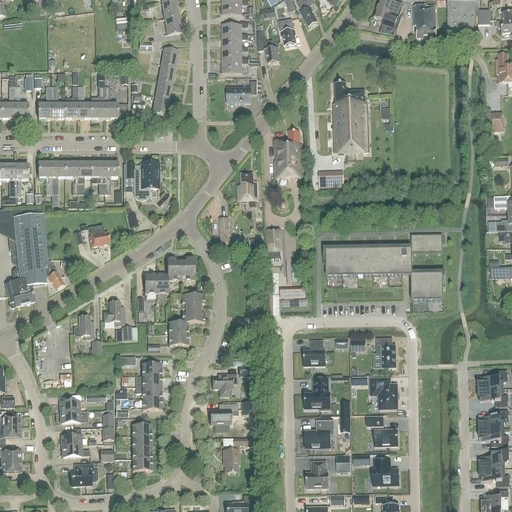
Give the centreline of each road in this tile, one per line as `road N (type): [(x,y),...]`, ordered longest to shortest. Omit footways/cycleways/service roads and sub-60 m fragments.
road 1 (unclassified): [(184,224),(208,252),(222,319),(186,406),(180,482),(123,503)]
road 2 (unclassified): [(288,323),(391,321),(405,328),(414,511)]
road 3 (unclassified): [(123,503),(67,503),(51,495),(41,478),(39,419),(0,339)]
road 4 (unclassified): [(0,339),(184,224)]
road 5 (residential): [(0,146),(198,145)]
road 6 (unclassified): [(288,323),(289,511)]
road 7 (unclassified): [(228,168),(339,32)]
road 8 (unclassified): [(339,32),(415,47),(495,49)]
road 9 (residential): [(198,145),(191,0)]
road 10 (unclassified): [(463,367),(466,511)]
